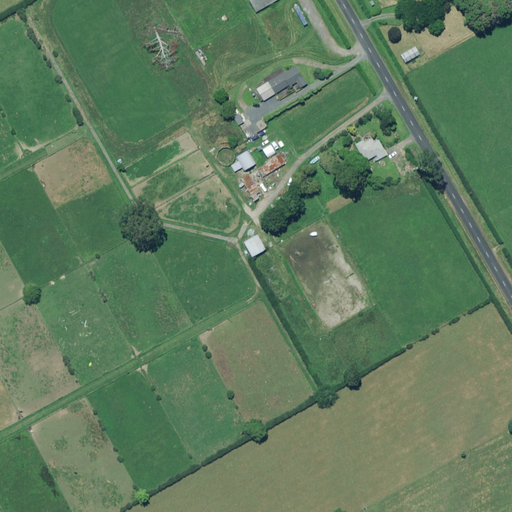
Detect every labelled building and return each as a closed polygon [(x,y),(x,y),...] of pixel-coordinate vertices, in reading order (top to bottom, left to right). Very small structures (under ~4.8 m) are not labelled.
[(278,0),(251,0),(258,12),(278,0)] [(402,55),(407,64),(422,55),(417,46),(402,55)] [(290,86),(292,89),(299,85),(301,88),(308,85),(297,67),(258,90),(265,101),(290,86)] [(246,122),(239,110),(233,114),(240,125),(246,122)] [(376,143),(373,139),(366,143),(365,141),(357,145),(363,155),(365,154),(369,161),(374,157),(377,162),(389,155),(380,140),(376,143)] [(258,164),(250,150),(240,156),(248,170),(258,164)] [(280,154),(266,163),(267,165),(260,169),(265,177),(286,164),(280,154)] [(243,168),(240,162),(233,166),(236,172),(243,168)] [(261,192),(250,175),(243,180),(256,201),(261,198),(258,194),(261,192)] [(268,191),(262,181),(259,183),(265,193),(268,191)] [(267,250),(259,235),(246,243),(254,257),(267,250)]
